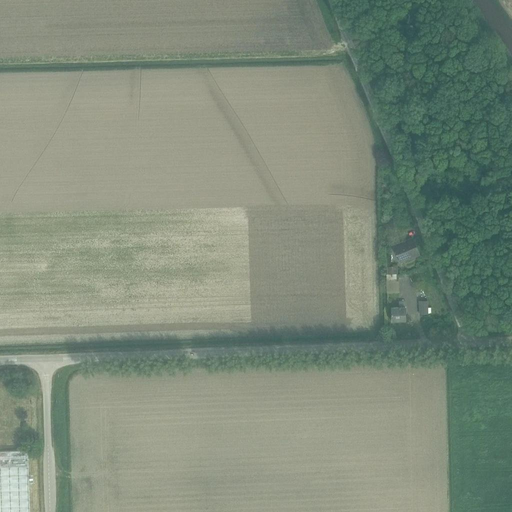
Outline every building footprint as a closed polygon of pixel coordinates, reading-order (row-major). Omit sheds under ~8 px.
[(419,255),(413,238),(394,246),(401,262),(419,255)] [(386,275),(386,282),(386,292),(398,292),(397,267),(387,267),(387,275),(386,275)] [(435,295),(427,295),(427,308),(439,309),(440,303),(434,303),(435,295)] [(391,309),(391,312),(392,322),(406,321),(405,302),(398,302),(398,308),(391,309)] [(0,511),(29,511),(28,450),(0,451),(0,511)]
